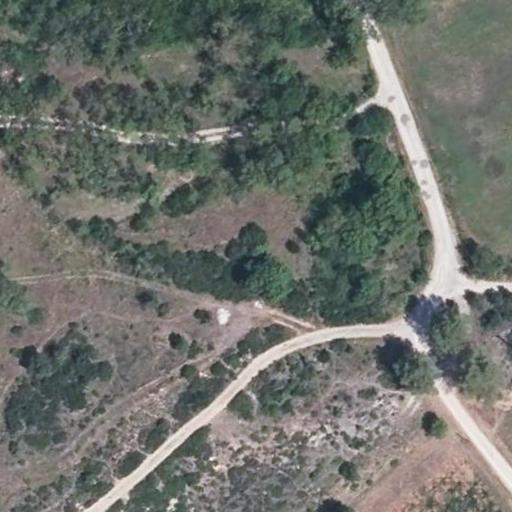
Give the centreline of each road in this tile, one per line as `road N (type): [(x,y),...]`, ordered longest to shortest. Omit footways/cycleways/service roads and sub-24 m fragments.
road 1 (track): [(511,472),(434,372),(420,330),(443,278),(447,236),(371,19)]
road 2 (track): [(94,511),(243,379),(313,337),(428,301)]
